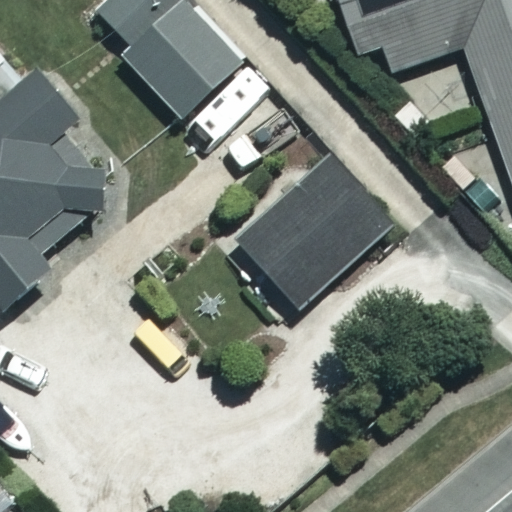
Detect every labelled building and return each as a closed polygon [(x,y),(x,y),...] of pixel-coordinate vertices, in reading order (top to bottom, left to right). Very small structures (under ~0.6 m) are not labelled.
[(176,119),(236,59),(179,0),(119,0),(96,23),(125,52),(117,60),(176,119)] [(511,0),(333,0),(355,59),(378,50),(387,77),(460,50),(511,191),(511,0)] [(0,312),(44,275),(33,262),(119,189),(27,80),(0,102),(0,312)] [(324,154),(228,238),(293,314),(389,232),(324,154)] [(0,511),(3,511),(19,496),(0,479),(0,511)]
